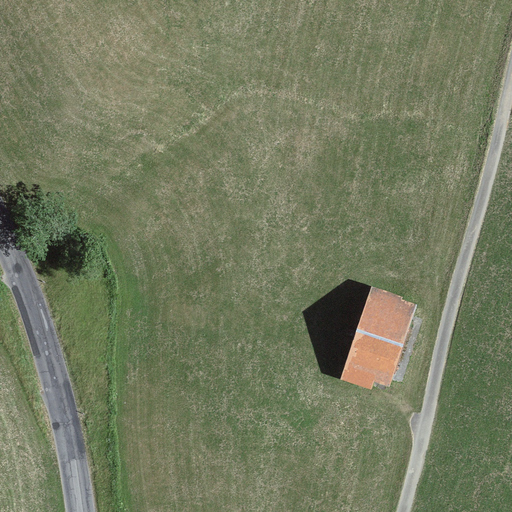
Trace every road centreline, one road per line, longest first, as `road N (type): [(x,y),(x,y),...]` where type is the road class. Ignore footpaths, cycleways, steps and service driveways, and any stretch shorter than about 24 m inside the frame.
road 1 (track): [(400,511),(511,74)]
road 2 (tertiary): [(81,511),(48,357),(0,228)]
